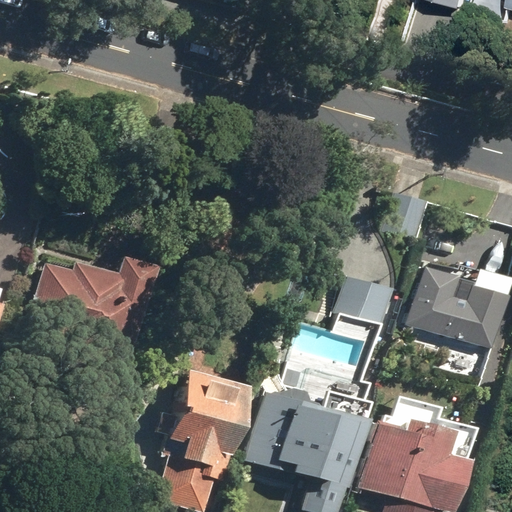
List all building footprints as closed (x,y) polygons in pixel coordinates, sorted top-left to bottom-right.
[(511,0),(474,0),(471,13),(508,23),(511,12),(511,11),(511,0)] [(422,202),(386,193),(377,233),(413,241),(422,202)] [(62,273),(36,266),(20,324),(123,352),(145,270),(111,261),(107,276),(64,265),(62,273)] [(465,284),(415,271),(399,329),(485,352),(503,282),(468,273),(465,284)] [(385,287),(340,277),(331,316),(377,327),(385,287)] [(240,388),(178,372),(159,441),(175,445),(172,457),(163,455),(150,501),(189,511),(196,511),(205,481),(215,483),(240,388)] [(358,423),(252,395),(234,463),(302,481),(294,511),(293,511),(330,511),(336,490),(340,491),(358,423)] [(396,433),(367,426),(350,491),(430,511),(447,511),(461,463),(439,458),(445,435),(399,423),(396,433)] [(417,511),(381,502),(378,511),(417,511)]
